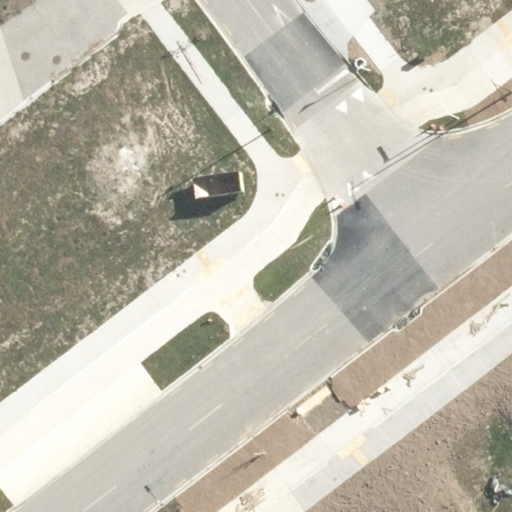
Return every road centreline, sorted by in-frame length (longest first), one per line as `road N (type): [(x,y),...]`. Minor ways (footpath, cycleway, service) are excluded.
road 1 (tertiary): [(425,234),(64,511)]
road 2 (residential): [(252,0),(425,234)]
road 3 (residential): [(0,71),(104,0)]
